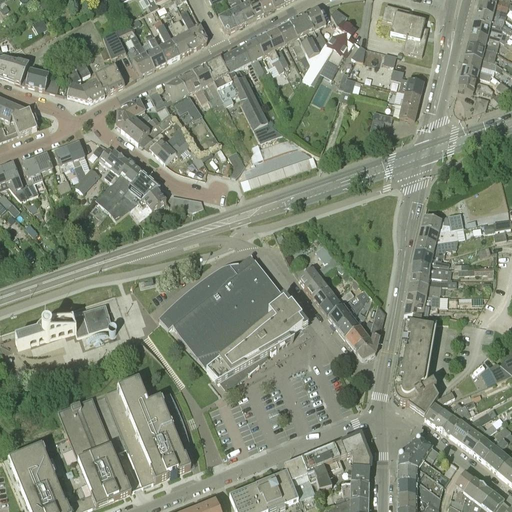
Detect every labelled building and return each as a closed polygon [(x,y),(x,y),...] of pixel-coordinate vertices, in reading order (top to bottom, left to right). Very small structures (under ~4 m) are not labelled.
[(158,11),(157,8),(170,0),(114,0),(119,8),(132,0),(145,0),(150,8),(147,10),(150,16),(158,11)] [(207,0),(212,9),(221,5),(223,3),(221,0),(207,0)] [(237,32),(247,27),(232,0),(230,0),(223,3),(226,9),(226,10),(237,32)] [(232,0),(247,27),(255,22),(246,6),(243,7),(239,0),(232,0)] [(255,22),(264,18),(254,0),(248,0),(251,4),(246,6),(255,22)] [(254,0),(264,18),(275,12),(268,0),(254,0)] [(268,0),(275,12),(285,7),(281,0),(268,0)] [(511,7),(509,6),(510,1),(508,0),(479,0),(479,3),(502,9),(508,11),(511,14),(511,7)] [(48,8),(45,2),(38,6),(42,11),(48,8)] [(508,11),(502,9),(479,3),(476,14),(505,22),(508,11)] [(9,14),(6,8),(0,12),(0,13),(3,18),(9,14)] [(159,18),(166,14),(164,9),(157,13),(159,18)] [(406,43),(403,55),(421,60),(427,38),(421,36),(424,24),(408,20),(409,15),(385,9),(382,23),(392,26),(390,38),(405,41),(405,42),(406,43)] [(228,36),(237,32),(226,10),(221,12),(224,18),(218,21),(225,35),(228,36)] [(319,33),(326,29),(317,12),(305,18),(314,37),(319,34),(319,33)] [(184,27),(198,52),(206,48),(207,44),(198,25),(193,28),(186,14),(180,17),(185,27),(184,27)] [(511,33),(504,27),(505,22),(476,14),(473,25),(502,33),(510,39),(511,36),(511,33)] [(350,54),(349,53),(354,45),(349,41),(354,34),(343,26),(334,15),(329,19),(338,31),(339,32),(335,38),(328,48),(328,49),(327,50),(333,54),(327,66),(338,72),(343,60),(345,61),(350,54)] [(320,78),(321,78),(327,66),(333,54),(327,50),(328,49),(328,48),(335,38),(334,37),(327,47),(319,34),(314,37),(305,18),(288,27),(304,59),(305,59),(307,63),(310,69),(310,70),(302,85),(314,91),(320,78)] [(188,57),(198,52),(184,27),(182,28),(179,22),(173,26),(188,57)] [(43,23),(32,28),(38,39),(49,34),(43,23)] [(154,26),(157,32),(164,47),(157,51),(166,68),(179,61),(163,31),(163,30),(159,23),(154,26)] [(490,37),(501,39),(502,33),(473,25),(471,36),(488,41),(488,37),(490,37)] [(173,26),(164,30),(163,31),(179,61),(188,57),(173,26)] [(103,41),(107,51),(110,61),(111,63),(126,56),(118,40),(133,33),(130,27),(103,41)] [(298,62),(304,59),(288,27),(276,33),(284,50),(290,47),(298,62)] [(277,54),(284,50),(276,33),(265,39),(279,66),(283,75),(284,74),(283,71),(288,68),(281,54),(278,55),(277,54)] [(25,57),(55,39),(52,34),(21,50),(25,57)] [(496,54),(497,55),(499,44),(487,41),(488,41),(471,36),(468,47),(496,54)] [(141,80),(154,74),(145,57),(136,39),(130,41),(140,60),(133,63),(141,80)] [(277,78),(283,75),(279,66),(265,39),(255,45),(263,61),(269,58),(270,60),(269,61),(277,78)] [(154,74),(166,68),(157,51),(153,43),(148,45),(153,54),(145,57),(154,74)] [(258,64),(263,61),(255,45),(242,51),(259,84),(259,83),(261,87),(262,87),(264,92),(269,90),(266,84),(264,78),(265,77),(264,77),(267,75),(264,68),(261,70),(260,69),(261,69),(258,64)] [(496,54),(468,47),(465,58),(493,65),(496,67),(497,65),(494,63),(495,61),(497,55),(496,54)] [(357,54),(355,64),(363,65),(365,52),(360,50),(360,55),(357,54)] [(103,63),(110,61),(107,51),(100,54),(103,63)] [(254,86),(259,84),(242,51),(231,57),(239,74),(247,69),(249,73),(248,74),(254,86)] [(239,74),(231,57),(219,63),(237,99),(240,104),(239,108),(252,134),(253,134),(260,147),(283,138),(271,129),(273,128),(251,85),(246,80),(244,81),(239,74)] [(382,68),(389,69),(393,71),(396,60),(385,57),(382,68)] [(499,76),(502,71),(496,67),(493,65),(465,58),(462,69),(479,74),(491,77),(492,73),(495,74),(495,73),(499,76)] [(2,82),(14,86),(19,88),(24,77),(25,78),(29,68),(18,63),(18,64),(4,60),(3,60),(3,59),(0,60),(0,80),(2,81),(2,82)] [(231,102),(237,99),(219,63),(204,71),(224,111),(233,106),(231,102)] [(63,99),(75,103),(78,95),(81,93),(78,89),(77,87),(81,85),(80,83),(90,78),(84,66),(71,73),(74,78),(68,81),(69,84),(68,85),(63,99)] [(489,84),(491,77),(479,74),(462,69),(459,80),(476,85),(478,80),(479,80),(479,81),(489,84)] [(78,95),(75,103),(87,107),(91,107),(104,100),(103,96),(107,94),(109,97),(124,90),(114,70),(109,72),(108,70),(95,77),(96,79),(94,80),(96,84),(81,91),(78,89),(81,93),(78,95)] [(219,114),(224,111),(204,71),(192,77),(200,94),(206,106),(208,105),(201,93),(208,90),(217,109),(216,109),(219,114)] [(19,88),(20,89),(45,95),(49,79),(49,78),(30,73),(28,78),(25,78),(24,77),(19,88)] [(404,75),(392,73),(389,83),(400,86),(398,95),(404,96),(420,100),(423,87),(407,84),(407,83),(402,82),(404,75)] [(201,108),(206,106),(200,94),(192,77),(179,84),(188,100),(195,97),(201,108)] [(45,95),(57,98),(61,82),(49,79),(45,95)] [(476,86),(476,85),(459,80),(459,82),(458,91),(464,93),(464,95),(473,98),(474,91),(477,94),(492,98),(493,94),(488,89),(476,86)] [(342,94),(351,96),(351,97),(355,84),(346,82),(345,85),(342,94)] [(194,110),(188,100),(179,84),(164,91),(167,97),(164,98),(167,104),(170,103),(172,108),(173,107),(178,117),(185,113),(185,114),(194,110)] [(500,85),(496,91),(495,92),(506,99),(511,93),(500,85)] [(150,99),(163,123),(170,117),(158,95),(150,99)] [(403,102),(401,102),(400,108),(417,113),(420,100),(404,96),(403,102)] [(471,120),(485,115),(488,103),(477,100),(471,120)] [(145,114),(144,115),(139,105),(117,116),(116,132),(121,135),(131,121),(132,122),(134,121),(137,119),(139,121),(142,121),(147,117),(146,116),(145,114)] [(11,127),(13,125),(12,121),(17,110),(7,106),(0,122),(0,124),(1,126),(4,124),(11,127)] [(395,107),(392,120),(393,120),(414,125),(417,113),(400,108),(400,109),(395,107)] [(16,134),(18,138),(19,140),(37,133),(34,126),(37,125),(35,118),(34,118),(30,116),(29,113),(26,114),(17,110),(12,121),(13,125),(16,134)] [(392,120),(374,115),(370,134),(381,137),(384,125),(391,127),(393,120),(392,120)] [(147,117),(142,121),(145,126),(147,124),(152,131),(159,125),(155,119),(151,122),(147,117)] [(137,149),(138,149),(147,138),(150,135),(134,121),(132,122),(131,121),(121,135),(137,149)] [(149,153),(157,160),(167,150),(170,152),(176,147),(179,149),(188,142),(180,130),(175,124),(169,128),(171,130),(172,129),(176,134),(172,137),(174,138),(166,144),(165,145),(164,144),(156,149),(149,153)] [(149,153),(156,149),(164,144),(163,143),(162,143),(161,142),(164,139),(160,135),(152,142),(144,150),(149,153)] [(167,150),(157,160),(164,168),(175,157),(177,160),(184,153),(191,147),(188,142),(179,149),(176,147),(170,152),(167,150)] [(93,150),(103,156),(106,151),(96,145),(93,150)] [(85,178),(80,164),(85,162),(79,147),(66,151),(72,166),(79,184),(85,178)] [(263,162),(260,152),(258,149),(247,165),(249,168),(263,162)] [(60,171),(72,166),(66,151),(55,156),(60,171)] [(104,181),(112,187),(121,178),(129,167),(115,156),(114,156),(113,156),(108,152),(98,164),(110,174),(104,181)] [(192,163),(197,171),(204,167),(194,152),(189,155),(193,162),(192,163)] [(40,178),(40,177),(52,173),(47,158),(34,163),(40,178)] [(316,170),(317,170),(313,159),(308,161),(312,172),(316,170)] [(306,174),(312,172),(308,161),(303,163),(306,174)] [(240,162),(233,167),(229,180),(236,182),(238,177),(244,169),(240,162)] [(40,177),(40,178),(34,163),(22,167),(28,182),(29,182),(32,187),(33,188),(42,184),(40,177)] [(301,176),(306,174),(303,163),(297,164),(301,176)] [(296,177),(301,176),(297,164),(292,166),(296,177)] [(291,179),(296,177),(292,166),(287,168),(291,179)] [(26,190),(22,191),(13,167),(1,171),(8,192),(9,191),(20,206),(32,201),(26,190)] [(116,208),(109,217),(117,208),(133,188),(142,177),(129,167),(121,178),(112,187),(103,197),(116,208)] [(286,181),(291,179),(287,168),(282,170),(286,181)] [(281,183),(286,181),(282,170),(277,172),(281,183)] [(0,194),(8,192),(1,171),(0,171),(0,194)] [(85,178),(79,184),(74,190),(83,198),(100,179),(91,171),(85,178)] [(276,185),(281,183),(277,172),(272,173),(276,185)] [(271,186),(276,185),(272,173),(267,175),(271,186)] [(266,188),(271,186),(267,175),(262,177),(266,188)] [(116,226),(129,216),(156,193),(159,192),(159,191),(142,177),(133,188),(117,208),(109,217),(112,220),(116,226)] [(261,190),(266,188),(262,177),(257,179),(261,190)] [(256,192),(261,190),(257,179),(252,181),(256,192)] [(250,193),(256,192),(252,181),(247,182),(247,183),(250,193)] [(243,196),(250,193),(247,183),(240,186),(243,196)] [(62,186),(66,196),(71,194),(67,184),(62,186)] [(60,198),(66,196),(62,186),(56,188),(60,198)] [(32,187),(26,190),(32,201),(39,199),(33,188),(32,187)] [(166,205),(156,193),(129,216),(139,227),(166,205)] [(0,201),(0,205),(7,212),(12,207),(3,198),(0,201)] [(195,204),(193,215),(203,212),(201,205),(195,204)] [(8,214),(7,212),(0,205),(0,217),(2,220),(8,214)] [(456,234),(463,232),(460,218),(448,220),(449,229),(443,228),(443,225),(441,224),(441,225),(423,221),(420,233),(436,237),(456,233),(456,234)] [(509,223),(496,225),(494,225),(496,235),(510,233),(509,223)] [(25,232),(33,241),(38,236),(29,227),(25,232)] [(494,235),(493,227),(483,229),(484,237),(494,235)] [(33,241),(25,232),(23,234),(32,243),(33,241)] [(456,234),(456,233),(436,237),(420,233),(418,244),(434,247),(458,243),(456,234)] [(494,245),(496,245),(506,243),(505,235),(493,237),(494,245)] [(415,255),(444,261),(446,254),(451,256),(451,253),(455,254),(458,243),(434,247),(418,244),(415,255)] [(314,255),(320,262),(330,255),(324,247),(314,255)] [(495,249),(484,252),(481,252),(483,259),(497,256),(495,249)] [(304,292),(323,278),(335,269),(340,266),(334,258),(333,259),(330,255),(320,262),(324,267),(327,265),(327,266),(315,275),(312,272),(298,283),(304,292)] [(412,270),(430,271),(430,269),(449,271),(449,267),(441,265),(442,261),(444,262),(444,261),(415,255),(412,267),(412,270)] [(250,260),(239,269),(238,269),(235,269),(232,269),(229,270),(226,271),(223,272),(221,274),(218,275),(216,277),(206,284),(196,291),(187,298),(178,306),(168,315),(160,323),(158,325),(168,335),(172,331),(214,383),(215,383),(218,386),(217,386),(218,387),(220,386),(226,394),(247,377),(248,378),(249,377),(251,377),(250,376),(256,371),(257,372),(259,370),(258,369),(262,366),(267,362),(264,359),(265,359),(266,360),(268,358),(267,357),(269,355),(271,358),(276,354),(275,353),(276,352),(277,353),(292,345),(292,344),(291,345),(289,342),(305,329),(250,260)] [(344,279),(348,275),(340,266),(335,269),(340,276),(341,275),(344,279)] [(410,279),(429,281),(443,283),(450,283),(451,273),(448,273),(435,271),(435,272),(430,272),(430,271),(412,270),(410,279)] [(474,273),(468,273),(458,273),(458,279),(474,278),(474,279),(487,279),(487,281),(493,281),(493,271),(474,272),(474,273)] [(323,278),(304,292),(313,302),(328,291),(327,291),(326,290),(329,287),(323,278)] [(409,288),(444,292),(444,291),(453,291),(453,284),(447,284),(441,285),(431,284),(428,284),(429,281),(410,279),(409,288)] [(332,288),(328,291),(313,302),(320,312),(334,300),(338,297),(332,288)] [(407,299),(424,301),(426,301),(439,301),(440,298),(443,298),(444,292),(409,288),(407,299)] [(334,300),(320,312),(326,320),(354,298),(350,293),(337,303),(334,300)] [(328,321),(337,333),(352,320),(356,317),(368,299),(363,294),(356,299),(359,303),(353,308),(350,304),(343,309),(328,321)] [(422,311),(437,311),(424,310),(426,301),(424,301),(407,299),(405,310),(422,311)] [(483,301),(471,301),(471,308),(483,309),(483,301)] [(75,336),(76,341),(112,331),(105,309),(82,316),(82,317),(71,321),(72,325),(53,332),(51,331),(49,330),(48,330),(46,330),(44,331),(43,331),(42,332),(41,332),(39,333),(38,335),(36,337),(15,344),(18,352),(75,336)] [(345,344),(354,355),(370,343),(377,309),(373,326),(368,325),(368,323),(365,321),(360,332),(345,344)] [(370,343),(354,355),(362,365),(363,365),(374,359),(375,358),(379,342),(385,318),(377,309),(370,343)] [(421,322),(432,322),(432,317),(437,317),(437,311),(422,311),(405,310),(403,321),(412,321),(421,322)] [(337,333),(345,344),(360,332),(365,321),(366,319),(361,317),(356,326),(352,320),(337,333)] [(434,409),(438,403),(435,398),(433,394),(435,393),(432,387),(426,391),(435,332),(420,330),(421,322),(412,321),(411,328),(405,327),(394,395),(394,396),(394,398),(394,399),(394,400),(395,401),(396,403),(396,404),(397,405),(398,406),(399,407),(400,407),(401,408),(403,408),(404,408),(405,408),(406,408),(407,408),(407,409),(407,410),(419,419),(424,423),(434,409)] [(499,368),(510,377),(511,375),(511,360),(509,358),(499,368)] [(511,379),(496,367),(489,372),(496,385),(511,379)] [(190,461),(189,456),(187,448),(186,444),(184,437),(182,432),(178,420),(175,413),(172,406),(169,401),(168,399),(161,402),(149,407),(140,384),(119,392),(59,416),(68,438),(69,440),(9,464),(10,464),(9,465),(11,470),(12,470),(19,488),(18,488),(20,494),(21,493),(28,511),(91,511),(96,510),(97,511),(110,506),(109,505),(119,501),(119,502),(132,497),(132,496),(156,486),(156,487),(169,482),(169,480),(173,479),(174,478),(178,476),(179,478),(192,473),(191,471),(192,471),(191,465),(190,461)] [(424,423),(433,429),(444,414),(443,413),(443,414),(439,411),(440,410),(443,407),(454,401),(451,396),(444,400),(438,403),(434,409),(424,423)] [(433,429),(441,435),(456,414),(474,406),(473,404),(464,408),(460,403),(456,406),(457,406),(450,411),(447,416),(444,414),(433,429)] [(441,435),(449,440),(460,425),(461,425),(460,425),(471,420),(467,412),(475,409),(474,406),(456,414),(441,435)] [(279,418),(277,413),(268,417),(270,422),(279,418)] [(487,416),(474,424),(478,430),(480,428),(486,425),(491,421),(487,416)] [(449,440),(460,448),(472,433),(473,433),(461,425),(460,425),(449,440)] [(472,433),(460,448),(472,456),(483,442),(484,442),(484,441),(484,442),(497,432),(493,427),(485,434),(480,428),(478,430),(473,433),(472,433)] [(472,456),(483,466),(495,451),(511,437),(510,437),(510,436),(504,430),(494,440),(495,441),(489,446),(484,442),(483,442),(472,456)] [(497,477),(509,462),(507,461),(500,455),(511,443),(511,438),(511,437),(495,451),(483,466),(497,477)] [(346,460),(350,459),(365,453),(360,439),(340,447),(346,460)] [(429,469),(438,457),(420,444),(415,445),(406,453),(423,466),(429,469)] [(310,486),(315,485),(327,480),(343,474),(333,450),(301,463),(310,486)] [(353,465),(352,472),(369,473),(370,465),(365,453),(350,459),(353,465)] [(448,483),(443,479),(429,469),(423,466),(406,453),(400,458),(398,462),(397,472),(417,474),(443,491),(444,491),(450,483),(449,482),(448,483)] [(511,455),(507,461),(509,462),(497,477),(505,484),(511,476),(511,474),(511,455)] [(310,487),(310,486),(301,463),(284,470),(287,478),(295,498),(298,505),(315,498),(310,487)] [(449,482),(451,479),(457,471),(452,467),(446,475),(443,479),(448,483),(449,482)] [(368,489),(369,473),(352,472),(351,487),(368,489)] [(440,503),(443,491),(417,474),(397,472),(397,487),(416,487),(440,503)] [(449,509),(454,511),(461,511),(463,503),(461,501),(474,483),(464,476),(454,490),(459,494),(454,504),(451,503),(449,509)] [(298,505),(295,498),(287,478),(229,501),(233,511),(277,511),(283,509),(284,511),(298,505)] [(327,480),(315,485),(319,495),(331,492),(327,480)] [(469,511),(472,504),(483,490),(474,483),(461,501),(463,503),(461,511),(469,511)] [(351,503),(368,504),(368,489),(351,487),(350,487),(350,488),(345,487),(341,489),(343,501),(335,503),(336,508),(351,503)] [(397,487),(397,501),(417,501),(416,497),(421,497),(439,509),(440,503),(416,487),(397,487)] [(480,511),(481,510),(492,496),(483,490),(472,504),(469,511),(480,511)] [(510,511),(511,511),(503,505),(492,496),(481,510),(480,511),(510,511)] [(435,511),(417,501),(397,501),(397,511),(435,511)] [(367,511),(368,504),(351,503),(336,508),(326,511),(367,511)]
